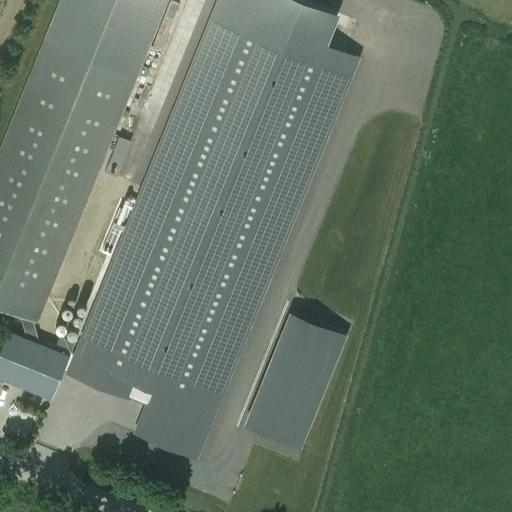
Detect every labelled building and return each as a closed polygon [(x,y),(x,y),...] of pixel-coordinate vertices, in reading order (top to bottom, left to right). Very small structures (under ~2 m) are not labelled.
[(60,0),(0,149),(0,305),(20,313),(33,319),(38,321),(168,0),(60,0)] [(69,349),(67,354),(68,355),(62,368),(70,371),(70,372),(127,395),(148,404),(137,432),(194,455),(356,55),(322,41),(334,11),(308,0),(220,0),(78,352),(69,349)] [(120,136),(106,170),(117,174),(131,140),(120,136)] [(0,374),(51,395),(68,355),(48,346),(50,340),(42,337),(40,343),(33,319),(20,313),(27,338),(8,331),(0,351),(0,374)] [(344,338),(292,317),(247,428),(299,449),(344,338)]
